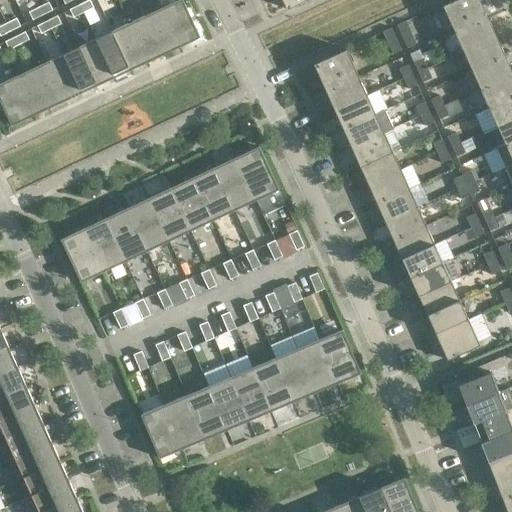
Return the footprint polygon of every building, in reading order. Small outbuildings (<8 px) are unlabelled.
[(94,8),(90,0),(88,0),(79,5),(83,13),(94,8)] [(182,0),(179,0),(161,8),(179,47),(200,37),(182,0)] [(305,0),(282,0),(287,9),(305,0)] [(455,0),(443,6),(455,33),(488,18),(479,0),(455,0)] [(49,2),(38,7),(42,15),(53,10),(49,2)] [(83,13),(79,5),(69,10),(73,18),(83,13)] [(42,15),(38,7),(28,12),(32,20),(42,15)] [(179,47),(161,8),(145,16),(163,55),(179,47)] [(62,24),(58,16),(47,21),(51,29),(62,24)] [(163,55),(145,16),(129,24),(147,62),(163,55)] [(17,18),(6,23),(10,31),(21,26),(17,18)] [(496,37),(488,18),(455,33),(464,52),(496,37)] [(51,29),(47,21),(37,26),(41,34),(51,29)] [(416,43),(406,21),(397,25),(407,47),(416,43)] [(0,36),(10,31),(6,23),(0,26),(0,36)] [(147,62),(129,24),(112,31),(130,70),(147,62)] [(401,50),(391,28),(382,32),(392,54),(401,50)] [(130,70),(112,31),(96,39),(114,78),(130,70)] [(29,40),(25,32),(15,37),(19,45),(29,40)] [(19,45),(15,37),(4,42),(8,50),(19,45)] [(505,56),(496,37),(464,52),(472,70),(505,56)] [(114,78),(96,39),(79,47),(98,85),(114,78)] [(98,85),(79,47),(63,54),(81,93),(98,85)] [(358,77),(346,49),(313,64),(326,91),(358,77)] [(81,93),(63,54),(47,62),(65,101),(81,93)] [(511,74),(511,72),(505,56),(472,70),(480,89),(511,74)] [(423,58),(413,62),(418,72),(427,68),(423,58)] [(65,101),(47,62),(31,70),(49,108),(65,101)] [(412,75),(408,65),(399,69),(403,79),(412,75)] [(432,78),(427,68),(418,72),(422,82),(432,78)] [(49,108),(31,70),(14,77),(32,116),(49,108)] [(511,96),(511,74),(480,89),(489,107),(511,96)] [(417,85),(412,75),(403,79),(408,89),(417,85)] [(32,116),(14,77),(0,84),(0,100),(12,126),(32,116)] [(367,95),(358,77),(326,91),(334,110),(367,95)] [(375,114),(367,95),(334,110),(343,129),(375,114)] [(439,95),(430,99),(435,109),(444,105),(439,95)] [(511,119),(511,96),(489,107),(497,126),(511,119)] [(429,112),(425,102),(416,106),(420,116),(429,112)] [(448,115),(444,105),(435,109),(439,119),(448,115)] [(434,122),(429,112),(420,116),(425,126),(434,122)] [(384,133),(375,114),(343,129),(351,147),(384,133)] [(511,141),(511,119),(497,126),(505,145),(511,141)] [(393,128),(384,133),(351,147),(359,166),(392,151),(401,147),(393,128)] [(456,132),(447,137),(451,147),(461,143),(456,132)] [(446,149),(441,139),(432,143),(437,153),(446,149)] [(511,164),(511,141),(505,145),(496,149),(505,167),(511,164)] [(465,153),(461,143),(451,147),(456,157),(465,153)] [(279,189),(259,147),(236,157),(256,200),(279,189)] [(451,159),(446,149),(437,153),(441,163),(451,159)] [(400,170),(392,151),(359,166),(368,184),(400,170)] [(256,200),(236,157),(214,168),(234,210),(256,200)] [(234,210),(214,168),(192,178),(212,220),(234,210)] [(409,188),(400,170),(368,184),(376,203),(409,188)] [(470,171),(461,175),(466,185),(475,181),(470,171)] [(466,185),(461,175),(452,179),(456,189),(466,185)] [(212,220),(192,178),(171,188),(190,231),(212,220)] [(479,191),(475,181),(466,185),(470,195),(479,191)] [(470,195),(466,185),(456,189),(461,199),(470,195)] [(190,231),(171,188),(149,198),(169,241),(190,231)] [(417,207),(409,188),(376,203),(385,222),(417,207)] [(169,241),(149,198),(127,208),(147,251),(169,241)] [(426,225),(417,207),(385,222),(393,240),(426,225)] [(490,207),(481,211),(485,221),(494,217),(490,207)] [(147,251),(127,208),(105,219),(125,261),(147,251)] [(480,223),(475,213),(466,218),(470,228),(480,223)] [(500,214),(494,217),(499,227),(505,224),(500,214)] [(499,227),(494,217),(485,221),(490,231),(499,227)] [(125,261),(105,219),(84,229),(104,271),(125,261)] [(292,221),(283,225),(287,234),(296,229),(292,221)] [(484,234),(480,223),(470,228),(475,238),(484,234)] [(434,244),(426,225),(393,240),(401,259),(434,244)] [(104,271),(84,229),(61,239),(81,282),(104,271)] [(290,236),(297,252),(305,249),(298,232),(290,236)] [(268,246),(275,262),(283,259),(276,242),(268,246)] [(442,263),(434,244),(401,259),(410,277),(442,263)] [(506,244),(497,248),(502,258),(511,254),(506,244)] [(496,261),(492,251),(483,255),(487,265),(496,261)] [(246,256),(253,272),(261,268),(254,252),(246,256)] [(511,265),(511,256),(511,254),(502,258),(506,268),(511,265)] [(501,271),(496,261),(487,265),(492,275),(501,271)] [(224,265),(231,282),(239,278),(232,262),(224,265)] [(451,281),(442,263),(410,277),(418,296),(451,281)] [(323,287),(316,270),(307,274),(315,290),(323,287)] [(202,275),(209,292),(217,288),(210,272),(202,275)] [(301,296),(294,280),(286,284),(293,300),(301,296)] [(180,285),(187,301),(195,298),(188,281),(180,285)] [(459,300),(451,281),(418,296),(427,315),(459,300)] [(511,298),(511,295),(509,288),(499,292),(504,302),(511,298)] [(279,306),(272,290),(264,294),(271,310),(279,306)] [(158,295),(165,311),(173,307),(166,291),(158,295)] [(257,316),(250,300),(242,303),(249,320),(257,316)] [(468,318),(459,300),(427,315),(435,333),(468,318)] [(136,305),(143,321),(151,317),(144,301),(136,305)] [(235,326),(228,309),(219,313),(227,329),(235,326)] [(114,314),(121,331),(129,327),(122,311),(114,314)] [(480,345),(468,318),(435,333),(447,360),(480,345)] [(213,336),(206,319),(197,323),(205,339),(213,336)] [(0,352),(9,348),(1,330),(0,329),(0,352)] [(191,345),(184,329),(176,333),(183,349),(191,345)] [(361,373),(342,330),(319,339),(337,383),(361,373)] [(169,355),(162,339),(154,342),(161,359),(169,355)] [(337,383),(319,339),(297,349),(315,392),(337,383)] [(0,374),(17,367),(9,348),(0,352),(0,374)] [(147,365),(140,349),(132,352),(139,369),(147,365)] [(315,392),(297,349),(275,358),(293,401),(315,392)] [(293,401),(275,358),(253,368),(271,411),(293,401)] [(0,397),(26,385),(17,367),(0,374),(0,397)] [(271,411),(253,368),(230,377),(249,420),(271,411)] [(458,385),(465,405),(498,392),(491,372),(458,385)] [(249,420),(230,377),(208,386),(227,430),(249,420)] [(0,419),(34,404),(26,385),(0,397),(0,419)] [(227,430),(208,386),(186,396),(204,439),(227,430)] [(506,411),(498,392),(465,405),(473,424),(506,411)] [(204,439),(186,396),(164,405),(182,448),(204,439)] [(43,423),(34,404),(0,419),(0,442),(6,439),(43,423)] [(182,448),(164,405),(141,415),(159,458),(182,448)] [(511,430),(511,426),(506,411),(473,424),(480,443),(511,430)] [(51,441),(43,423),(6,439),(15,458),(51,441)] [(511,452),(511,430),(480,443),(488,462),(511,452)] [(60,460),(51,441),(15,458),(23,477),(60,460)] [(511,474),(511,452),(488,462),(495,481),(511,474)] [(68,479),(60,460),(23,477),(31,495),(68,479)] [(511,496),(511,474),(495,481),(503,500),(511,496)] [(418,511),(404,478),(381,488),(391,511),(418,511)] [(43,511),(76,497),(68,479),(31,495),(39,511),(43,511)] [(391,511),(381,488),(359,497),(365,511),(391,511)] [(511,511),(511,496),(503,500),(507,511),(511,511)] [(83,511),(76,497),(43,511),(83,511)] [(365,511),(359,497),(336,506),(338,511),(365,511)]
